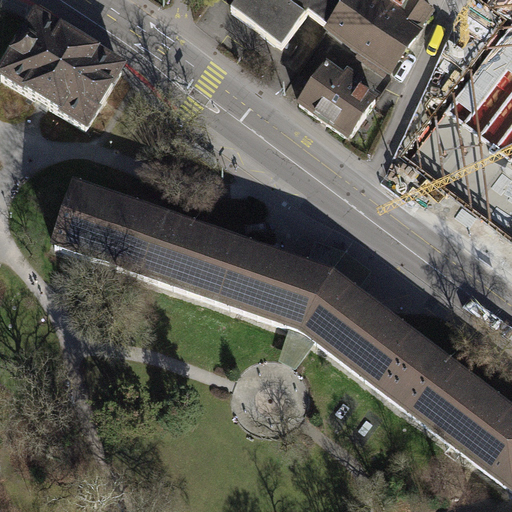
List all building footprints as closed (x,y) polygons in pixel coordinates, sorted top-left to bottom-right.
[(310,18),(329,33),(347,6),(338,0),(243,0),(231,16),(242,23),(268,43),(282,54),(310,18)] [(391,76),(416,40),(394,24),(402,11),(386,0),(351,0),(347,6),(329,33),(360,55),(359,59),(369,66),(371,62),(391,76)] [(409,0),(386,0),(402,11),(409,0)] [(412,0),(409,0),(402,11),(394,24),(416,40),(433,14),(412,0)] [(122,75),(37,23),(1,81),(87,133),(122,75)] [(451,81),(490,108),(511,80),(472,52),(451,81)] [(326,70),(300,108),(350,143),(376,105),(358,92),(362,86),(348,76),(343,82),(326,70)] [(450,213),(486,163),(465,148),(477,131),(457,116),(446,131),(431,120),(393,172),(450,213)] [(489,160),(495,145),(475,136),(468,150),(489,160)] [(464,458),(511,494),(511,424),(346,299),(363,276),(344,261),(321,254),(313,282),(80,201),(74,199),(56,251),(290,332),(301,337),(310,342),(316,347),(464,458)]
